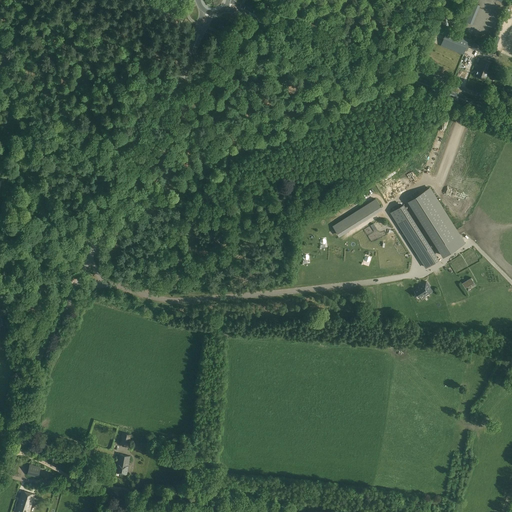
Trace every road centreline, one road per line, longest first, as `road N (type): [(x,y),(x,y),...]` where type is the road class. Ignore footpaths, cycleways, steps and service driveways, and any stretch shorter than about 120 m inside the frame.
road 1 (tertiary): [(0,470),(20,432),(38,357),(152,145),(191,52)]
road 2 (track): [(280,511),(86,483),(14,449)]
road 3 (track): [(78,282),(0,77)]
road 4 (unclassified): [(462,88),(268,0)]
road 5 (primary): [(457,97),(291,31)]
road 6 (unknown): [(426,272),(376,195),(336,217)]
